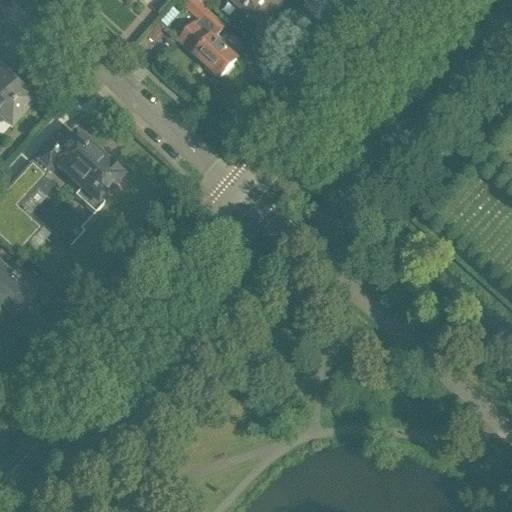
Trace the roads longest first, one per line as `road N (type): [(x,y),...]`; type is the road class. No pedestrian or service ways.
road 1 (tertiary): [(0,487),(247,198)]
road 2 (residential): [(247,198),(29,0)]
road 3 (tertiary): [(247,198),(417,0)]
